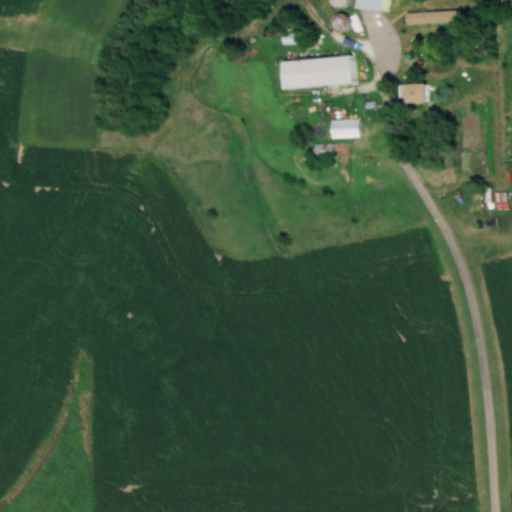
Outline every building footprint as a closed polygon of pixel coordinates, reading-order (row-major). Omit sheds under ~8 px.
[(226,0),(229,8),(246,2),(245,0),(226,0)] [(387,0),(354,0),(353,8),(386,11),(387,0)] [(456,10),(402,12),(403,24),(457,22),(456,10)] [(330,16),(330,29),(345,29),(345,16),(330,16)] [(297,20),(278,20),(278,44),(297,44),(297,20)] [(278,60),(280,88),(354,84),(352,55),(278,60)] [(397,83),(397,102),(426,102),(426,83),(397,83)] [(358,138),(358,119),(328,119),(328,138),(358,138)]
